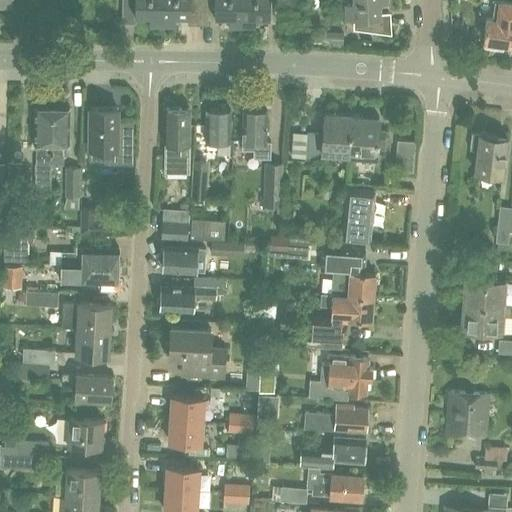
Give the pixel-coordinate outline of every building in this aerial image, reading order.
[(122,0),(122,23),(136,23),(136,15),(149,15),(149,24),(162,24),(162,0),(122,0)] [(202,0),(162,0),(162,24),(176,24),(176,15),(189,16),(189,25),(202,25),(202,0)] [(229,25),(241,25),(241,0),(202,0),(202,25),(216,25),(216,17),(229,17),(229,25)] [(255,17),(270,17),(269,0),(241,0),(241,25),(255,25),(255,17)] [(345,17),(353,17),(354,29),(391,34),(390,14),(381,15),(381,1),(389,1),(389,0),(352,0),(353,1),(344,1),(345,17)] [(511,3),(495,1),(493,20),(487,19),(483,45),(502,48),(503,44),(511,45),(511,3)] [(344,44),(344,32),(324,30),(323,42),(344,44)] [(296,94),(295,109),(312,110),(313,81),(286,80),(285,94),(296,94)] [(40,144),(39,162),(35,162),(36,184),(52,183),(51,165),(52,165),(52,108),(37,108),(37,144),(40,144)] [(68,144),(68,108),(52,108),(52,165),(64,165),(64,144),(68,144)] [(117,161),(118,108),(90,108),(89,148),(89,161),(117,161)] [(189,171),(190,142),(190,108),(166,108),(165,171),(189,171)] [(230,153),(230,142),(231,109),(207,108),(206,142),(218,142),(218,153),(230,153)] [(271,141),(266,141),(267,110),(243,110),(242,149),(254,149),(254,157),(271,158),(271,141)] [(322,153),(348,155),(351,115),(324,114),(323,133),(307,132),(305,159),(321,160),(322,153)] [(348,155),(376,157),(376,156),(384,156),(388,152),(390,135),(386,131),(378,131),(379,117),(351,115),(348,155)] [(469,149),(478,150),(475,173),(503,176),(507,136),(471,131),(469,149)] [(395,155),(395,159),(400,160),(399,170),(412,171),(415,157),(395,155)] [(209,160),(193,158),(191,197),(207,198),(209,160)] [(22,162),(8,161),(8,184),(22,184),(22,162)] [(284,163),(265,162),(264,197),(259,196),(259,205),(283,207),(284,163)] [(80,197),(80,167),(65,168),(66,197),(80,197)] [(347,187),(341,239),(369,242),(374,190),(347,187)] [(495,241),(497,242),(496,251),(506,251),(508,243),(507,243),(509,231),(511,207),(499,205),(495,241)] [(80,225),(80,233),(110,233),(109,218),(95,218),(95,207),(80,206),(80,225)] [(191,217),(190,235),(223,237),(224,219),(191,217)] [(161,238),(187,240),(188,221),(162,220),(161,238)] [(20,226),(20,234),(27,235),(27,240),(32,240),(31,235),(31,226),(20,226)] [(287,251),(288,236),(270,234),(269,249),(287,251)] [(4,239),(3,259),(20,260),(20,239),(4,239)] [(244,241),(211,240),(211,254),(243,255),(244,241)] [(61,263),(117,264),(118,246),(82,245),(76,245),(76,251),(51,251),(51,257),(51,263),(61,263)] [(205,247),(197,247),(163,245),(162,268),(195,270),(196,255),(205,256),(205,247)] [(322,247),(320,270),(332,271),(331,294),(332,294),(373,297),(375,273),(363,272),(364,249),(322,247)] [(117,281),(117,264),(61,263),(61,275),(81,276),(81,280),(117,281)] [(22,266),(3,265),(2,287),(21,288),(22,266)] [(464,276),(462,302),(502,305),(504,279),(464,276)] [(223,277),(194,277),(193,286),(161,284),(160,295),(156,296),(156,304),(160,308),(160,309),(191,310),(192,298),(223,299),(223,277)] [(58,291),(25,289),(25,304),(57,306),(58,291)] [(308,314),(308,320),(344,322),(344,319),(346,319),(372,321),(373,297),(347,295),(332,294),(331,294),(321,293),(320,305),(331,306),(331,316),(308,314)] [(109,330),(111,303),(78,301),(78,302),(63,301),(61,326),(77,327),(77,328),(109,330)] [(500,332),(501,330),(504,330),(505,315),(511,316),(511,309),(511,305),(502,305),(462,302),(461,329),(500,332)] [(165,340),(165,353),(169,353),(169,355),(182,356),(190,356),(190,357),(189,374),(207,375),(222,376),(223,359),(224,347),(209,346),(210,328),(200,328),(201,319),(181,318),(181,327),(171,326),(170,341),(165,340)] [(308,320),(306,345),(312,346),(326,347),(342,348),(342,342),(345,343),(346,323),(344,323),(344,322),(308,320)] [(108,355),(109,330),(77,328),(75,353),(108,355)] [(54,363),(54,348),(22,347),(22,361),(54,363)] [(310,378),(308,395),(322,396),(322,397),(346,399),(347,399),(348,391),(365,392),(366,378),(370,379),(371,367),(367,367),(367,357),(329,354),(328,363),(322,362),(320,379),(310,378)] [(47,377),(48,363),(17,362),(16,376),(47,377)] [(260,368),(258,390),(273,391),(274,370),(260,368)] [(62,384),(75,385),(75,397),(110,399),(111,375),(76,373),(76,372),(62,371),(62,384)] [(488,392),(450,390),(447,432),(485,435),(488,392)] [(258,393),(257,426),(276,428),(278,394),(258,393)] [(171,395),(170,418),(202,420),(203,397),(171,395)] [(335,430),(335,427),(366,429),(367,406),(353,405),(353,402),(335,402),(335,414),(305,413),(304,428),(335,430)] [(229,412),(228,422),(253,423),(254,414),(229,412)] [(100,445),(102,419),(70,417),(69,418),(57,417),(55,440),(68,441),(68,443),(100,445)] [(200,443),(202,420),(170,418),(168,442),(200,443)] [(253,434),(253,423),(228,422),(228,431),(253,434)] [(332,459),(364,461),(365,437),(333,435),(333,448),(300,445),(299,464),(331,467),(332,459)] [(47,455),(48,440),(21,439),(6,439),(6,445),(0,445),(0,452),(47,455)] [(251,439),(250,462),(268,462),(269,440),(251,439)] [(46,469),(47,455),(0,452),(0,465),(0,466),(46,469)] [(475,457),(475,466),(484,467),(495,468),(496,458),(484,457),(475,457)] [(167,465),(166,489),(198,491),(199,467),(167,465)] [(55,493),(65,494),(98,496),(99,470),(67,468),(66,482),(55,481),(55,493)] [(311,494),(329,495),(361,497),(362,474),(330,471),(319,471),(319,483),(312,482),(311,494)] [(224,482),(223,493),(249,494),(249,484),(224,482)] [(272,499),(279,500),(306,502),(307,487),(281,485),(280,485),(273,485),(272,499)] [(164,511),(196,511),(198,491),(166,489),(164,511)] [(248,504),(249,494),(223,493),(222,502),(248,504)] [(96,511),(98,496),(65,494),(64,511),(96,511)] [(208,496),(207,511),(218,511),(220,497),(208,496)] [(445,505),(444,511),(505,511),(506,504),(488,502),(488,508),(445,505)]
